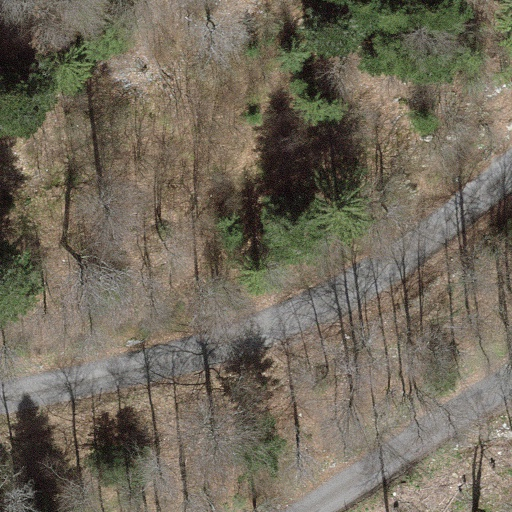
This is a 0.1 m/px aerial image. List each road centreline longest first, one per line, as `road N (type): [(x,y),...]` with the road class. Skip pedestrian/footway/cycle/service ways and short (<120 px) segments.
road 1 (unclassified): [(511,175),(389,270),(300,326),(194,363),(0,390)]
road 2 (unclassified): [(345,511),(511,394)]
